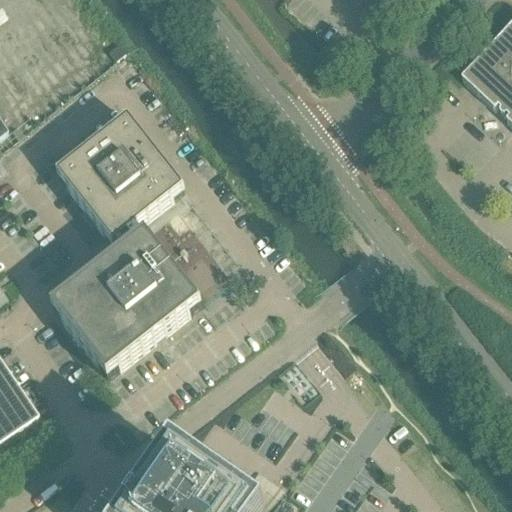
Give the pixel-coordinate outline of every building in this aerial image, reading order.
[(511,23),(461,77),(460,78),(460,79),(461,80),(492,109),(492,110),(493,110),(494,110),(496,107),(499,110),(498,111),(498,112),(498,113),(498,114),(499,114),(499,115),(500,116),(502,116),(503,116),(504,115),(505,115),(507,117),(505,119),(505,120),(505,121),(505,122),(511,128),(511,23)] [(118,51),(111,56),(109,58),(117,68),(126,60),(118,51)] [(360,54),(356,58),(363,65),(367,61),(360,54)] [(58,182),(68,195),(114,253),(184,197),(129,126),(58,182)] [(389,148),(384,154),(390,159),(395,153),(389,148)] [(146,240),(111,267),(52,314),(108,386),(202,312),(146,240)] [(0,377),(0,453),(36,430),(0,377)] [(237,511),(176,469),(146,511),(237,511)]
